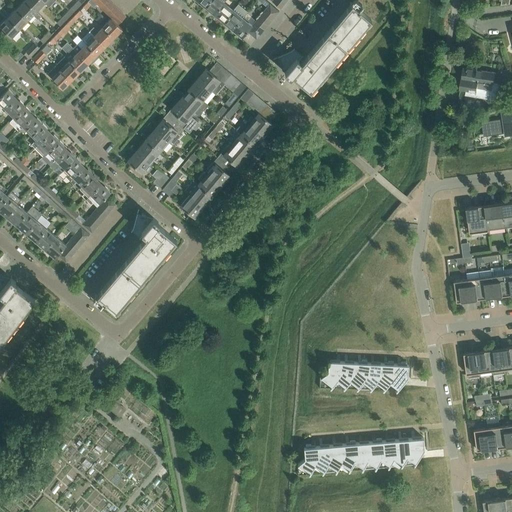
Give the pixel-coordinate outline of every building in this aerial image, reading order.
[(37,11),(25,0),(17,8),(29,20),(33,15),(38,19),(41,16),(37,11)] [(45,3),(42,0),(25,0),(37,11),(45,3)] [(105,11),(113,3),(109,0),(107,0),(100,7),(105,11)] [(214,15),(224,2),(225,0),(210,0),(205,7),(214,15)] [(285,4),(281,0),(272,0),(272,1),(281,9),(285,4)] [(73,13),(81,4),(77,1),(69,9),(73,13)] [(91,4),(88,1),(83,7),(86,10),(88,9),(90,11),(93,8),(90,5),(91,4)] [(223,22),(233,10),(224,2),(214,15),(223,22)] [(109,16),(117,8),(113,3),(105,11),(109,16)] [(279,11),(270,3),(267,7),(267,6),(266,8),(275,16),(279,11)] [(310,91),(371,19),(353,4),(352,5),(353,5),(298,70),(295,68),(299,63),(297,61),(302,55),(293,48),(292,49),(290,51),(272,59),(273,59),(278,57),(280,61),(278,61),(279,64),(281,64),(285,71),(284,72),(289,77),(293,71),(296,73),(292,77),(310,91)] [(29,20),(17,8),(9,17),(20,29),(29,20)] [(114,20),(122,12),(117,8),(109,16),(111,18),(114,20)] [(275,16),(266,8),(262,12),(272,20),(275,16)] [(83,13),(80,10),(75,15),(78,18),(83,13)] [(232,30),(243,17),(233,10),(223,22),(232,30)] [(118,25),(126,17),(122,12),(114,20),(118,25)] [(272,20),(262,12),(258,17),(268,25),(272,20)] [(70,27),(78,18),(75,15),(66,24),(70,27)] [(12,37),(20,29),(9,17),(0,26),(12,37)] [(252,25),(243,17),(232,30),(242,38),(247,31),(251,27),(252,25)] [(268,25),(258,17),(255,21),(264,29),(268,25)] [(123,29),(118,25),(114,20),(111,18),(103,26),(114,38),(123,29)] [(264,29),(255,21),(252,25),(251,27),(260,34),(264,29)] [(71,28),(70,27),(66,24),(58,32),(61,35),(66,30),(67,31),(71,28)] [(114,38),(103,26),(98,31),(93,27),(90,30),(105,46),(114,38)] [(260,34),(251,27),(247,31),(256,39),(260,34)] [(105,46),(90,30),(86,34),(90,39),(86,43),(97,55),(105,46)] [(56,41),(61,35),(58,32),(53,38),(56,41)] [(42,44),(48,39),(44,35),(39,41),(42,44)] [(31,56),(40,47),(35,42),(26,51),(31,56)] [(97,55),(86,43),(81,48),(77,43),(73,47),(89,63),(97,55)] [(50,47),(47,44),(42,49),(45,53),(50,47)] [(89,63),(73,47),(65,56),(80,71),(89,63)] [(46,54),(45,53),(42,49),(33,58),(38,63),(46,54)] [(80,71),(65,56),(56,65),(72,80),(80,71)] [(215,74),(222,66),(217,62),(210,70),(215,74)] [(72,80),(56,65),(48,73),(52,77),(63,88),(72,80)] [(220,79),(227,70),(222,66),(215,74),(220,79)] [(221,80),(220,79),(215,74),(210,70),(206,67),(197,79),(211,91),(220,81),(221,80)] [(496,72),(464,67),(462,77),(494,83),(496,72)] [(224,84),(232,74),(227,70),(220,79),(221,80),(220,81),(224,84)] [(228,88),(236,78),(232,74),(224,84),(228,88)] [(461,81),(460,89),(466,90),(465,95),(491,99),(492,96),(500,97),(501,85),(494,84),(494,83),(462,77),(462,78),(462,79),(461,81)] [(233,92),(241,82),(236,78),(228,88),(233,92)] [(211,91),(197,79),(188,89),(203,102),(211,91)] [(238,96),(246,86),(241,82),(233,92),(238,96)] [(246,102),(254,93),(248,88),(240,98),(246,102)] [(4,110),(16,98),(13,95),(14,94),(9,89),(8,90),(7,89),(0,96),(0,112),(0,113),(4,110)] [(194,113),(203,102),(188,89),(179,100),(194,113)] [(251,106),(259,97),(254,93),(246,102),(251,106)] [(229,106),(236,99),(231,95),(230,97),(228,95),(223,100),(229,106)] [(255,111),(264,101),(259,97),(251,106),(255,111)] [(462,97),(460,108),(476,110),(478,99),(462,97)] [(14,117),(25,106),(16,98),(4,110),(7,114),(9,112),(14,117)] [(200,124),(191,116),(194,113),(179,100),(171,109),(176,114),(172,119),(184,129),(184,128),(189,133),(193,128),(195,130),(200,124)] [(242,104),(238,101),(231,108),(235,111),(242,104)] [(261,114),(268,105),(264,101),(255,111),(258,113),(259,112),(261,114)] [(266,118),(273,109),(268,105),(261,114),(266,118)] [(21,127),(33,115),(25,106),(14,117),(9,122),(18,130),(21,128),(21,127)] [(221,116),(227,109),(223,106),(217,113),(221,116)] [(229,118),(235,111),(231,108),(225,115),(229,118)] [(270,121),(278,113),(273,109),(266,118),(270,121)] [(495,120),(490,120),(492,132),(497,131),(505,130),(506,134),(511,132),(511,109),(503,111),(504,118),(495,120)] [(266,118),(261,114),(259,112),(258,113),(254,118),(251,116),(247,121),(264,135),(273,125),(269,122),(270,121),(266,118)] [(214,124),(221,116),(217,113),(210,121),(214,124)] [(31,134),(42,123),(41,123),(42,122),(37,117),(36,118),(33,115),(21,127),(21,128),(24,131),(26,129),(31,134)] [(180,133),(184,129),(172,119),(169,123),(163,118),(154,129),(172,145),(173,144),(173,145),(179,138),(178,138),(182,134),(180,133)] [(264,135),(247,121),(245,119),(236,129),(241,133),(255,146),(264,135)] [(224,124),(220,121),(214,129),(218,132),(224,124)] [(35,147),(50,132),(47,129),(48,127),(43,123),(42,124),(42,123),(31,134),(36,139),(31,144),(35,147)] [(172,145),(154,129),(145,139),(160,152),(163,149),(165,151),(167,151),(172,145)] [(212,139),(218,132),(214,129),(208,136),(212,139)] [(48,151),(58,141),(58,140),(59,139),(54,134),(53,135),(50,132),(35,147),(43,156),(48,152),(48,151)] [(255,146),(241,133),(232,143),(246,156),(255,146)] [(151,162),(160,152),(145,139),(136,149),(151,162)] [(55,161),(67,149),(64,146),(65,145),(60,140),(59,141),(58,141),(48,151),(48,152),(53,157),(51,158),(55,161)] [(246,156),(232,143),(230,142),(217,157),(233,170),(237,166),(237,167),(246,156)] [(28,148),(23,152),(30,161),(35,156),(28,148)] [(62,171),(75,158),(75,157),(76,156),(71,151),(70,152),(67,149),(55,161),(58,165),(57,166),(62,171)] [(151,162),(136,149),(127,160),(142,173),(151,162)] [(16,156),(13,160),(20,167),(23,163),(16,156)] [(178,167),(184,159),(180,156),(174,164),(178,167)] [(70,180),(84,166),(80,163),(81,162),(77,157),(76,158),(75,158),(62,171),(63,171),(63,170),(68,175),(66,176),(70,180)] [(230,175),(233,170),(217,157),(205,172),(207,173),(206,174),(221,186),(230,175)] [(192,162),(189,158),(182,166),(186,169),(192,162)] [(8,159),(5,163),(10,168),(13,164),(8,159)] [(155,166),(159,171),(166,165),(161,160),(155,166)] [(30,169),(23,163),(20,167),(27,173),(30,169)] [(13,164),(10,168),(15,172),(19,169),(13,164)] [(172,174),(178,167),(174,164),(168,171),(172,174)] [(80,187),(92,175),(92,174),(93,173),(88,168),(87,169),(84,166),(70,180),(73,184),(72,185),(77,190),(80,188),(80,187)] [(182,174),(178,171),(171,179),(174,183),(175,182),(182,174)] [(207,173),(205,172),(204,171),(198,178),(201,180),(198,184),(212,196),(221,186),(206,174),(207,173)] [(160,187),(169,177),(164,172),(159,179),(157,177),(153,181),(160,187)] [(86,198),(101,183),(98,180),(93,175),(92,175),(80,187),(80,188),(85,193),(82,195),(86,198)] [(48,185),(39,177),(35,181),(44,189),(48,185)] [(29,179),(26,182),(31,187),(35,184),(29,179)] [(176,183),(175,182),(174,183),(171,179),(162,189),(169,195),(173,191),(171,190),(176,183)] [(212,196),(198,184),(193,180),(185,190),(189,194),(204,207),(212,196)] [(99,203),(110,192),(109,191),(104,186),(101,183),(86,198),(91,204),(93,201),(97,205),(99,203)] [(35,184),(31,187),(37,192),(40,189),(35,184)] [(56,193),(52,189),(48,185),(44,189),(53,197),(56,193)] [(21,199),(11,191),(8,195),(0,203),(0,211),(6,217),(18,203),(21,199)] [(65,201),(61,198),(56,193),(53,197),(62,205),(65,201)] [(204,207),(189,194),(180,205),(195,217),(204,207)] [(48,196),(45,199),(50,204),(53,201),(48,196)] [(116,204),(107,196),(103,201),(112,209),(116,204)] [(53,201),(50,204),(55,209),(59,206),(53,201)] [(112,209),(103,201),(99,205),(108,213),(112,209)] [(511,226),(511,203),(511,204),(511,201),(503,202),(506,227),(511,226)] [(506,227),(503,202),(494,203),(494,206),(485,207),(488,230),(506,227)] [(16,225),(27,211),(18,203),(6,217),(16,225)] [(32,205),(27,211),(16,225),(25,233),(37,219),(42,213),(32,205)] [(108,213),(99,205),(95,210),(104,218),(108,213)] [(488,230),(485,207),(476,208),(476,206),(467,207),(470,232),(488,230)] [(176,240),(158,225),(155,229),(153,227),(158,222),(153,218),(151,219),(144,217),(145,215),(141,214),(140,216),(137,215),(139,209),(138,209),(132,227),(131,229),(130,231),(139,239),(144,233),(146,235),(151,230),(153,232),(99,297),(98,296),(97,297),(115,312),(176,240)] [(82,224),(86,220),(74,210),(71,213),(82,224)] [(100,223),(104,218),(95,210),(90,215),(100,223)] [(66,213),(63,216),(68,221),(72,218),(66,213)] [(100,223),(90,215),(86,219),(96,227),(100,223)] [(72,218),(68,221),(74,226),(77,223),(72,218)] [(35,241),(46,227),(37,219),(25,233),(35,241)] [(91,232),(96,227),(86,219),(86,220),(82,224),(91,232)] [(44,249),(56,235),(46,227),(35,241),(44,249)] [(86,239),(89,234),(81,227),(78,230),(76,231),(86,239)] [(86,239),(76,231),(73,236),(82,244),(86,239)] [(62,250),(65,246),(66,244),(56,235),(44,249),(55,258),(58,255),(62,250)] [(82,244),(73,236),(69,240),(78,248),(82,244)] [(74,253),(78,248),(69,240),(66,244),(65,246),(74,253)] [(70,257),(74,253),(65,246),(62,250),(70,257)] [(70,257),(62,250),(58,255),(66,262),(70,257)] [(0,342),(34,298),(30,295),(16,284),(13,288),(11,287),(16,281),(10,277),(9,278),(1,276),(2,275),(0,274),(0,294),(2,292),(5,294),(9,289),(11,291),(0,305),(0,342)] [(508,294),(505,274),(492,275),(495,294),(501,293),(501,295),(508,294)] [(495,294),(492,275),(480,277),(483,298),(489,297),(489,294),(495,294)] [(483,298),(480,277),(467,279),(470,297),(476,296),(476,299),(483,298)] [(470,297),(467,279),(454,280),(457,301),(464,300),(464,298),(470,297)] [(511,367),(511,346),(508,347),(502,348),(505,368),(511,367)] [(506,373),(502,348),(496,349),(496,348),(490,349),(493,370),(493,374),(506,373)] [(493,370),(490,349),(483,350),(483,351),(477,352),(480,372),(493,370)] [(481,376),(480,372),(477,352),(471,352),(464,353),(467,374),(468,373),(469,378),(481,376)] [(320,376),(319,387),(330,387),(343,388),(356,389),(370,389),(383,390),(397,390),(408,376),(408,364),(395,364),(381,363),(368,362),(355,362),(341,361),(328,361),(328,371),(320,376)] [(481,392),(493,388),(491,380),(478,384),(481,392)] [(116,398),(118,392),(112,389),(109,395),(116,398)] [(119,417),(126,409),(110,396),(104,404),(119,417)] [(503,446),(500,426),(499,421),(487,423),(488,427),(490,448),(497,447),(503,446)] [(511,444),(511,423),(500,426),(503,446),(509,446),(509,445),(511,444)] [(490,448),(488,427),(475,429),(477,450),(484,449),(484,448),(490,448)] [(297,464),(298,474),(309,473),(322,472),(335,471),(348,470),(361,469),(375,468),(388,467),(395,466),(401,465),(415,464),(424,448),(423,437),(409,438),(396,439),(383,440),(370,441),(357,442),(343,444),(330,445),(317,446),(304,447),(304,458),(297,464)] [(94,501),(104,498),(100,482),(90,485),(94,501)] [(511,511),(511,496),(495,499),(497,511),(511,511)] [(497,511),(495,499),(484,500),(485,511),(497,511)]
